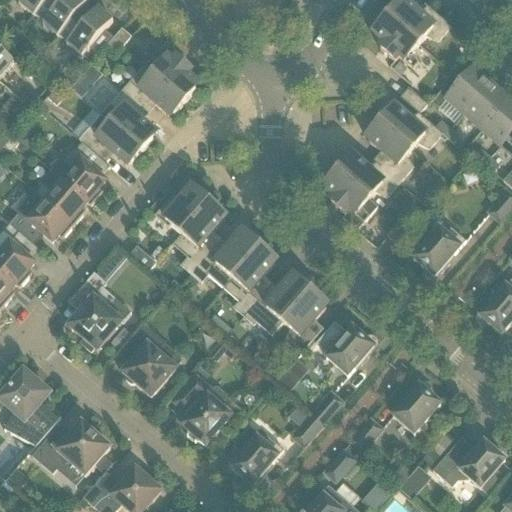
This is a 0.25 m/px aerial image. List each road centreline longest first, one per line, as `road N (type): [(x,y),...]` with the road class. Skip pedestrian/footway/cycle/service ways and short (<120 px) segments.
road 1 (tertiary): [(511,401),(290,213),(271,178),(272,79)]
road 2 (residential): [(231,511),(24,333)]
road 3 (residential): [(24,333),(185,142)]
